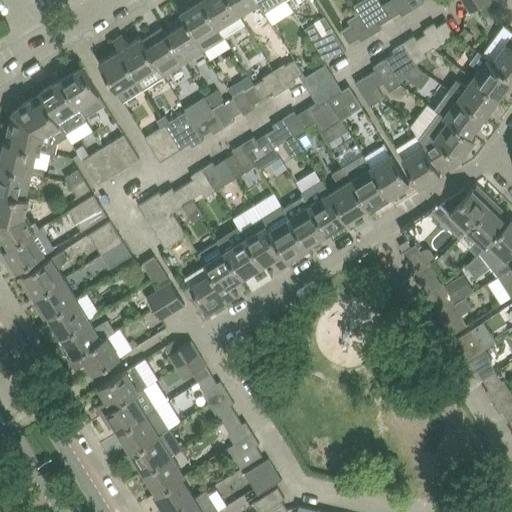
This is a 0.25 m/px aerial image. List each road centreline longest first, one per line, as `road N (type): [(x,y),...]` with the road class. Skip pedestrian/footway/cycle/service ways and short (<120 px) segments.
road 1 (residential): [(420,511),(295,479),(207,338)]
road 2 (residential): [(375,233),(511,454)]
road 3 (residential): [(207,338),(375,233)]
road 4 (tertiary): [(100,511),(24,389)]
road 5 (residential): [(375,233),(489,161)]
